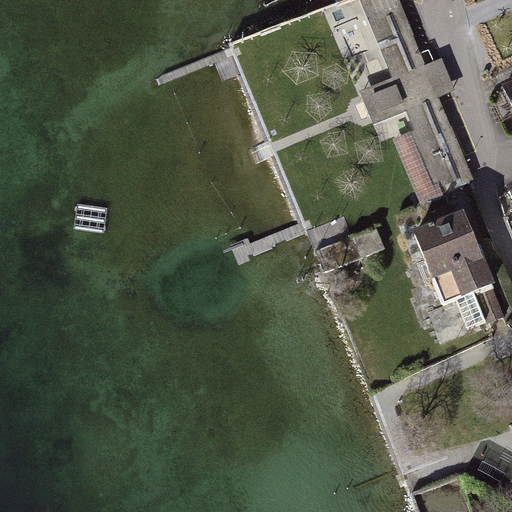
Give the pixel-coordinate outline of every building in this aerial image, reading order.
[(392,0),(358,0),(354,2),(386,79),(358,90),(372,124),(402,112),(433,185),(466,171),(435,96),(453,89),(442,62),(421,69),(392,0)] [(470,210),(419,231),(450,304),(500,283),(470,210)] [(382,234),(351,241),(346,224),(316,232),(326,271),(387,256),(382,234)] [(498,291),(483,294),(488,325),(503,322),(498,291)] [(477,296),(459,304),(471,331),(489,323),(477,296)]
